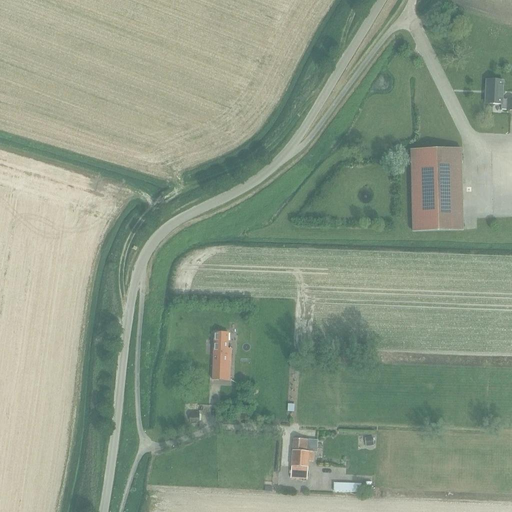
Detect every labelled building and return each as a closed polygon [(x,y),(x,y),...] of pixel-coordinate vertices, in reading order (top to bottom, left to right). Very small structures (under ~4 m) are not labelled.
[(500,103),(500,107),(499,109),(511,109),(511,99),(501,99),(501,81),(485,80),(484,103),(500,103)] [(408,140),(408,124),(398,124),(398,140),(408,140)] [(412,231),(463,230),(461,149),(410,150),(412,231)] [(231,381),(231,349),(228,349),(228,333),(213,333),(212,380),(231,381)] [(293,438),(290,478),(307,479),(308,461),(313,462),(313,452),(309,452),(309,440),(293,438)] [(367,488),(367,478),(343,478),(343,487),(367,488)]
